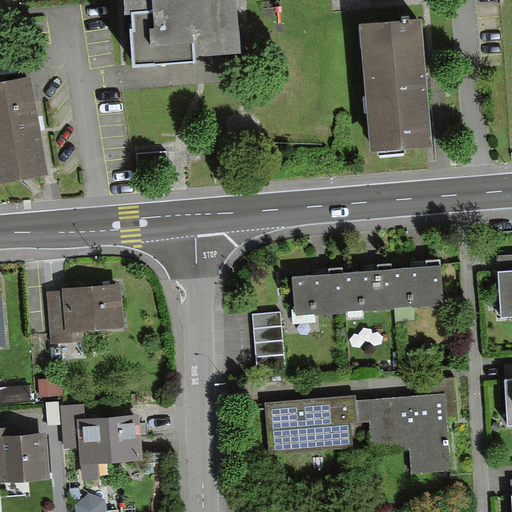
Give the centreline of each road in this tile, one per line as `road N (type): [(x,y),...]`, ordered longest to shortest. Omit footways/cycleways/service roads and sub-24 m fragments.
road 1 (residential): [(482,511),(463,194)]
road 2 (residential): [(193,218),(203,511)]
road 3 (residential): [(463,194),(193,218)]
road 4 (residential): [(193,218),(0,233)]
